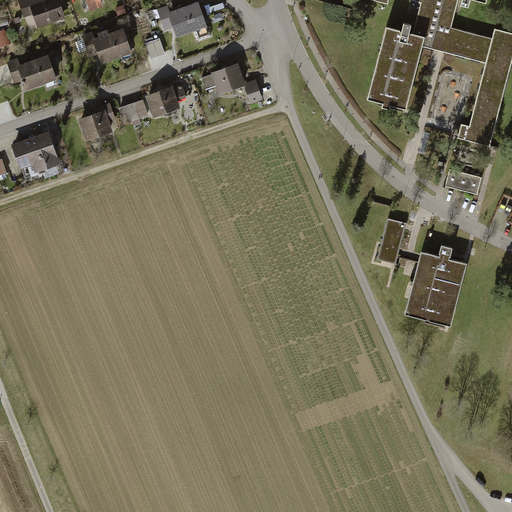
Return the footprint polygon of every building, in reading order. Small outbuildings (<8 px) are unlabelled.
[(34,14),(38,27),(66,17),(60,0),(11,0),(12,1),(15,0),(18,0),(24,17),(34,14)] [(85,0),(89,11),(105,6),(102,0),(85,0)] [(208,25),(199,0),(168,11),(177,36),(208,25)] [(421,0),(421,2),(433,5),(456,11),(458,0),(462,0),(461,5),(469,7),(470,0),(475,0),(486,3),(487,0),(421,0)] [(386,26),(368,99),(407,109),(423,46),(433,5),(421,2),(413,33),(410,32),(412,24),(404,22),(402,30),(386,26)] [(486,63),(492,37),(452,27),(456,11),(433,5),(423,46),(440,51),(486,63)] [(0,42),(1,46),(12,44),(9,28),(0,29),(0,42)] [(511,32),(495,28),(492,37),(486,63),(469,127),(462,125),(458,138),(490,147),(511,61),(511,32)] [(124,32),(95,42),(103,65),(132,55),(124,32)] [(148,40),(152,56),(167,52),(163,36),(148,40)] [(19,57),(6,61),(14,83),(23,80),(26,89),(57,78),(48,54),(21,63),(19,57)] [(238,64),(211,73),(219,96),(246,87),(244,83),(238,64)] [(244,83),(246,87),(251,103),(263,99),(256,79),(244,83)] [(172,85),(147,94),(155,117),(180,108),(172,85)] [(143,101),(119,109),(125,125),(149,117),(143,101)] [(109,108),(78,118),(85,140),(116,130),(109,108)] [(49,130),(12,144),(21,169),(34,164),(37,172),(61,163),(49,130)] [(485,180),(447,171),(443,190),(480,199),(485,180)] [(391,219),(380,262),(397,267),(408,223),(391,219)] [(467,264),(421,253),(405,315),(451,327),(467,264)]
